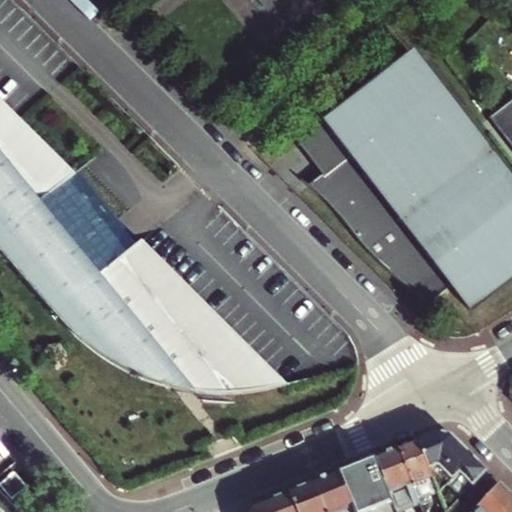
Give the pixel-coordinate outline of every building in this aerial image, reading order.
[(326,171),(311,182),(348,221),(361,241),(407,288),(430,302),(453,286),(471,309),(511,277),(511,180),(424,64),(337,129),(334,125),(307,145),(326,171)] [(0,255),(74,340),(105,364),(137,380),(168,392),(179,385),(189,394),(221,398),(252,395),(285,390),(143,244),(136,246),(75,174),(70,175),(17,122),(0,105),(0,255)] [(511,106),(494,120),(511,144),(511,106)] [(416,441),(437,494),(446,485),(459,500),(469,490),(477,482),(486,473),(450,437),(434,434),(416,441)] [(416,441),(396,449),(421,511),(444,511),(437,494),(416,441)] [(421,511),(396,449),(375,458),(396,511),(421,511)] [(396,511),(375,458),(338,473),(353,511),(396,511)] [(353,511),(338,473),(312,483),(323,511),(353,511)] [(480,502),(488,493),(477,482),(469,490),(480,502)] [(323,511),(312,483),(288,493),(295,511),(323,511)] [(488,493),(480,502),(469,511),(502,511),(511,502),(511,498),(498,484),(488,493)] [(295,511),(288,493),(264,501),(268,511),(295,511)] [(268,511),(264,501),(249,508),(247,511),(268,511)] [(511,511),(511,502),(502,511),(511,511)]
